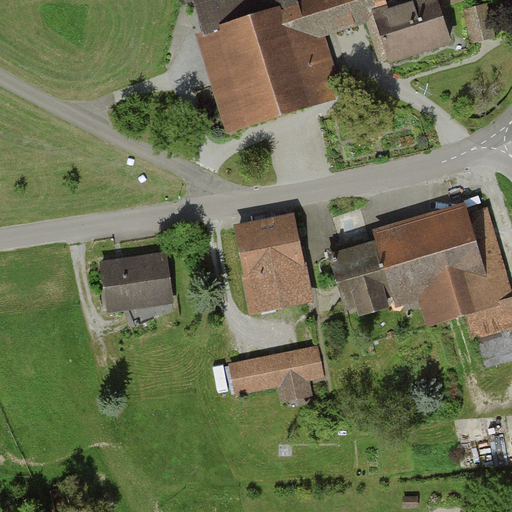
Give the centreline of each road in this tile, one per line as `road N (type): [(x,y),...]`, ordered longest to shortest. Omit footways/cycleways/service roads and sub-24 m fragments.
road 1 (unclassified): [(0,242),(365,181),(496,142)]
road 2 (track): [(245,205),(0,79)]
